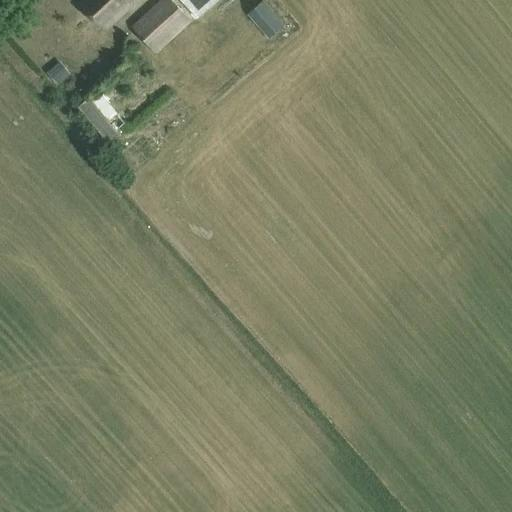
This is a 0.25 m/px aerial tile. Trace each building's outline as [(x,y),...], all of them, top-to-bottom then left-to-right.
[(83,0),(79,5),(103,31),(117,18),(136,0),(83,0)] [(163,0),(133,28),(155,52),(191,18),(174,0),(163,0)] [(185,0),(200,16),(218,0),(185,0)] [(248,15),(269,39),(285,25),(264,1),(248,15)] [(107,141),(127,124),(98,91),(78,108),(107,141)] [(174,100),(156,119),(167,129),(185,110),(174,100)]
